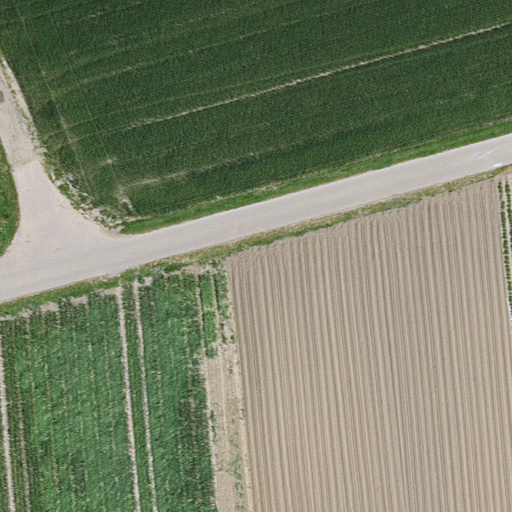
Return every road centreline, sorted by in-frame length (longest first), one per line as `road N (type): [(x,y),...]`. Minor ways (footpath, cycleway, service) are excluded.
road 1 (unclassified): [(511,163),(0,295)]
road 2 (track): [(0,116),(67,278)]
